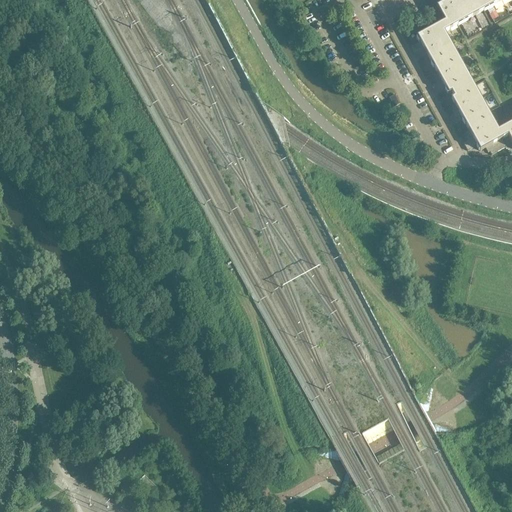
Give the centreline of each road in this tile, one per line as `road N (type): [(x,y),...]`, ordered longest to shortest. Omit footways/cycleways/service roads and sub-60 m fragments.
road 1 (residential): [(238,0),(304,106),(363,153),(433,184)]
road 2 (residential): [(460,163),(394,33),(395,0)]
road 3 (unclassified): [(0,489),(9,432),(0,326)]
